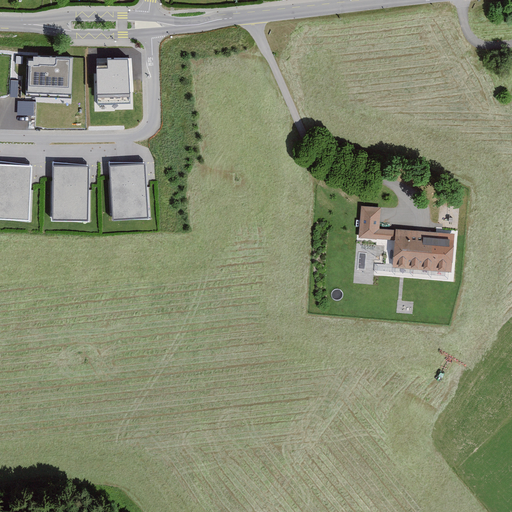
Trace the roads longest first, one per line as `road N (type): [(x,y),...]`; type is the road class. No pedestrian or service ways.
road 1 (residential): [(0,137),(148,132),(152,31)]
road 2 (tertiary): [(190,24),(386,0)]
road 3 (tertiary): [(14,23),(72,34),(152,31)]
road 4 (tertiary): [(152,17),(14,23)]
